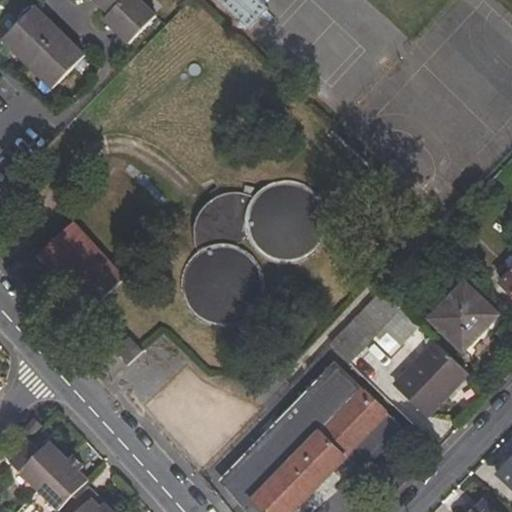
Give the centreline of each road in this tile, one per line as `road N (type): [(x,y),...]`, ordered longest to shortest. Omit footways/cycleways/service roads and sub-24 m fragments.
road 1 (residential): [(50,367),(179,511)]
road 2 (residential): [(408,511),(511,405)]
